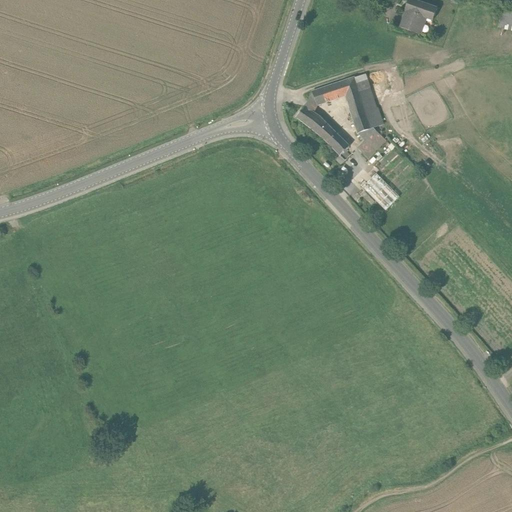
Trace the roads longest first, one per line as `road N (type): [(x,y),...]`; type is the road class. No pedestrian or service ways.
road 1 (tertiary): [(270,116),(281,141),(468,344),(511,407)]
road 2 (tertiary): [(0,212),(270,116)]
road 3 (track): [(511,442),(356,511)]
road 4 (tertiary): [(270,116),(300,0)]
